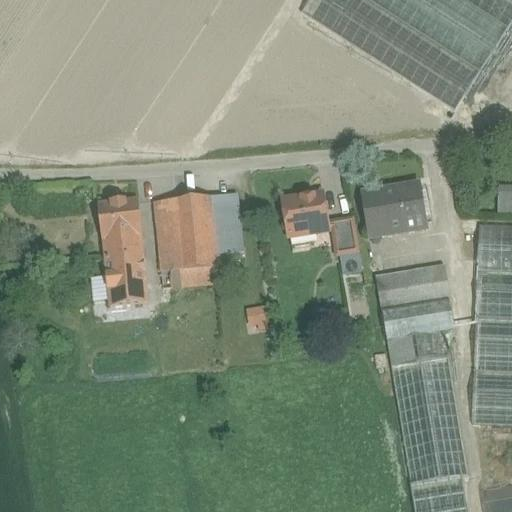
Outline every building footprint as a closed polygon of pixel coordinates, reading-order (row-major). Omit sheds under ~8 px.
[(511,22),(511,0),(362,0),(479,75),(511,22)] [(400,197),(364,203),(364,197),(362,197),(369,239),(427,229),(420,190),(399,194),(400,197)] [(238,198),(210,200),(216,258),(244,255),(238,198)] [(322,198),(283,205),(286,223),(283,228),(284,234),(289,237),(289,240),(328,233),(326,217),(328,214),(327,208),(324,205),(322,198)] [(210,200),(173,204),(175,227),(178,258),(180,275),(217,271),(216,258),(210,200)] [(138,204),(100,208),(103,244),(141,240),(138,204)] [(173,204),(155,206),(157,229),(175,227),(173,204)] [(352,222),(331,226),(337,259),(358,255),(352,222)] [(175,227),(157,229),(160,259),(178,258),(175,227)] [(511,228),(479,227),(472,427),(511,428),(511,228)] [(141,240),(103,244),(110,311),(148,307),(141,240)] [(178,258),(160,259),(162,277),(171,276),(180,275),(178,258)] [(445,269),(426,273),(432,306),(449,303),(450,303),(445,269)] [(180,275),(171,276),(173,291),(219,287),(217,271),(180,275)] [(426,273),(376,281),(381,315),(382,315),(432,306),(426,273)] [(432,306),(382,315),(387,346),(391,370),(390,370),(413,511),(466,511),(461,479),(468,478),(449,360),(445,336),(455,334),(449,303),(432,306)] [(245,308),(248,333),(270,330),(267,306),(245,308)]
